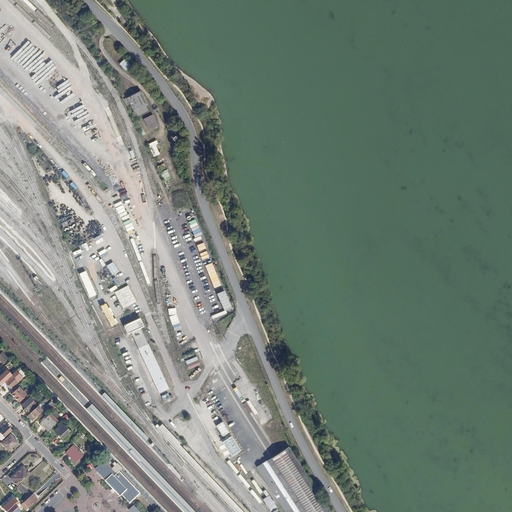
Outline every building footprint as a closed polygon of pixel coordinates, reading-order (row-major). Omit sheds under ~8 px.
[(125,59),(119,64),(126,71),(132,66),(125,59)] [(106,72),(117,89),(122,85),(111,69),(106,72)] [(132,109),(136,118),(149,111),(145,102),(146,100),(140,88),(126,95),(133,108),(132,109)] [(144,120),(150,131),(159,127),(153,115),(144,120)] [(94,141),(87,145),(91,152),(98,148),(94,141)] [(156,141),(149,144),(154,157),(161,154),(156,141)] [(165,181),(172,178),(167,170),(161,173),(165,181)] [(129,236),(127,236),(130,242),(137,239),(133,229),(127,232),(129,236)] [(114,261),(107,265),(113,275),(119,271),(114,261)] [(89,298),(97,295),(87,270),(78,274),(89,298)] [(209,280),(214,293),(223,290),(218,277),(209,280)] [(113,278),(109,280),(112,287),(109,289),(110,291),(117,288),(113,278)] [(115,292),(123,308),(137,302),(129,285),(115,292)] [(107,302),(100,306),(111,327),(118,323),(107,302)] [(132,332),(160,392),(170,387),(142,327),(144,326),(140,318),(124,326),(128,334),(132,332)] [(186,361),(189,369),(201,364),(197,356),(186,361)] [(15,366),(10,361),(3,368),(11,376),(16,372),(22,366),(19,363),(15,366)] [(13,376),(17,373),(16,372),(11,376),(5,382),(11,389),(19,381),(13,376)] [(11,395),(18,402),(26,394),(19,387),(11,395)] [(163,399),(165,404),(176,399),(173,394),(163,399)] [(22,405),(28,412),(36,404),(30,398),(22,405)] [(194,511),(92,405),(86,410),(183,511),(194,511)] [(42,411),(38,406),(30,413),(35,418),(42,411)] [(48,416),(40,423),(47,431),(56,423),(48,416)] [(224,421),(216,425),(222,436),(231,432),(224,421)] [(160,426),(157,429),(173,446),(175,448),(180,444),(181,443),(179,441),(171,432),(163,423),(160,426)] [(62,424),(55,431),(62,439),(65,435),(69,431),(62,424)] [(0,432),(4,437),(11,430),(7,426),(0,432)] [(147,439),(149,437),(140,428),(138,431),(147,439)] [(8,451),(17,442),(11,435),(2,444),(8,451)] [(236,511),(245,511),(180,444),(175,448),(236,511)] [(70,455),(76,461),(82,455),(73,446),(66,453),(69,456),(70,455)] [(331,511),(332,511),(289,447),(256,468),(282,511),(331,511)] [(112,470),(104,460),(99,464),(98,466),(94,469),(97,472),(100,475),(102,477),(103,478),(106,481),(112,488),(114,490),(117,493),(119,496),(121,494),(129,503),(135,498),(140,493),(135,489),(131,484),(124,477),(120,472),(119,473),(117,475),(112,470)] [(11,478),(17,486),(30,474),(23,467),(11,478)] [(25,497),(21,501),(23,503),(31,495),(21,484),(17,488),(25,497)] [(32,494),(31,495),(23,503),(29,509),(38,500),(32,494)] [(262,499),(271,511),(277,508),(268,495),(262,499)] [(14,511),(19,508),(17,506),(19,503),(13,497),(5,505),(11,511),(14,511)]
